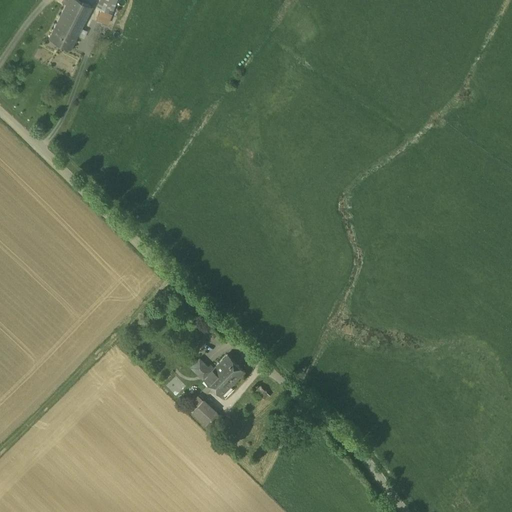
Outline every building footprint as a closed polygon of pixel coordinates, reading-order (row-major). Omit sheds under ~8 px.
[(68,0),(49,38),(71,49),(78,35),(81,28),(91,8),(91,5),(80,0),(68,0)] [(100,0),(97,8),(101,9),(111,13),(116,0),(100,0)] [(111,13),(101,9),(97,21),(106,24),(111,13)] [(86,31),(81,28),(78,35),(83,37),(86,31)] [(227,355),(202,379),(219,395),(244,371),(227,355)] [(260,386),(252,395),(258,401),(267,392),(260,386)] [(198,395),(187,407),(193,412),(204,400),(198,395)] [(204,400),(193,412),(205,423),(216,411),(204,400)] [(205,423),(205,424),(210,429),(221,416),(216,411),(205,423)]
